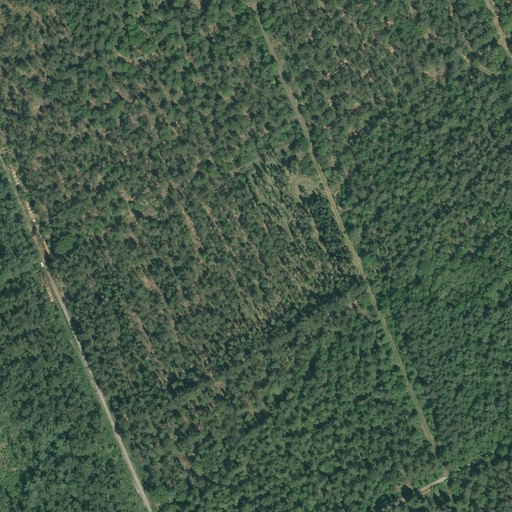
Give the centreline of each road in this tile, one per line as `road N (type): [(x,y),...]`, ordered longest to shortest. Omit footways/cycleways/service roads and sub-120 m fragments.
road 1 (track): [(0,161),(148,511)]
road 2 (track): [(0,285),(304,138)]
road 3 (track): [(383,511),(511,446)]
